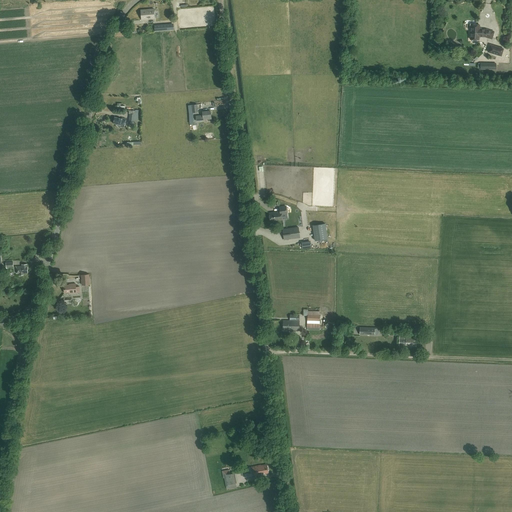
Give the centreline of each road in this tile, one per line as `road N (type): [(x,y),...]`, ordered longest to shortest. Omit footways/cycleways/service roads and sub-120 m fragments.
road 1 (unclassified): [(287,511),(221,0)]
road 2 (unclassified): [(39,296),(108,46),(139,0)]
road 3 (track): [(246,195),(320,207),(511,215)]
road 4 (track): [(266,351),(511,359)]
road 5 (unclassified): [(0,500),(26,352)]
